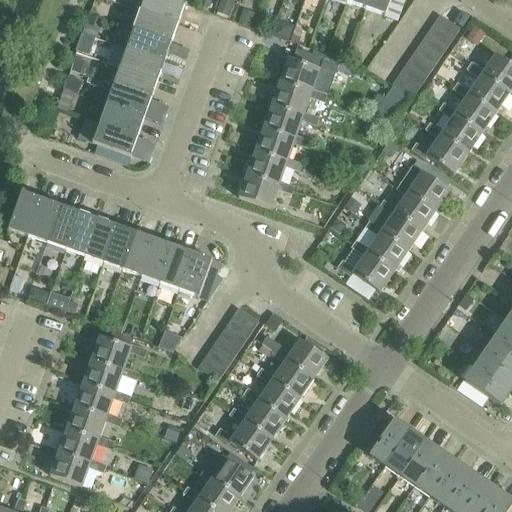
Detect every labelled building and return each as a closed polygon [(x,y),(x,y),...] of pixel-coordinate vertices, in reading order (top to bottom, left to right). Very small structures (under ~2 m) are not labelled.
[(161,0),(144,0),(139,15),(177,28),(184,8),(161,0)] [(347,0),(345,6),(364,12),(368,0),(347,0)] [(368,0),(364,12),(384,19),(397,23),(404,0),(403,0),(368,0)] [(221,2),(216,15),(227,19),(231,6),(221,2)] [(242,12),(237,25),(249,29),(254,17),(242,12)] [(461,29),(467,19),(460,14),(454,24),(461,29)] [(132,34),(188,54),(188,52),(170,46),(177,28),(139,15),(132,34)] [(433,28),(453,41),(459,32),(440,19),(433,28)] [(288,39),(293,27),(281,21),(275,33),(288,39)] [(82,36),(81,36),(94,41),(95,41),(98,32),(93,30),(85,27),(82,36)] [(453,41),(433,28),(427,37),(446,50),(453,41)] [(474,28),(468,38),(478,44),(484,35),(474,28)] [(132,34),(125,53),(163,66),(167,56),(185,62),(188,54),(132,34)] [(81,36),(76,53),(88,58),(94,41),(81,36)] [(446,50),(427,37),(420,47),(440,59),(446,50)] [(420,47),(414,56),(433,69),(440,59),(420,47)] [(125,53),(119,71),(157,84),(163,66),(125,53)] [(287,62),(279,86),(325,102),(326,99),(336,70),(323,65),(323,63),(296,53),(292,64),(287,62)] [(406,67),(426,79),(433,69),(414,56),(406,67)] [(467,70),(507,97),(511,89),(511,70),(494,58),(483,75),(470,66),(467,70)] [(73,60),(69,73),(82,77),(86,64),(73,60)] [(400,76),(420,89),(426,79),(406,67),(400,76)] [(454,90),(493,117),(507,97),(467,70),(465,73),(477,81),(469,94),(457,86),(454,90)] [(119,71),(112,90),(150,103),(157,84),(119,71)] [(420,89),(400,76),(392,88),(410,100),(411,101),(420,89)] [(65,86),(62,92),(74,96),(76,97),(81,84),(67,79),(65,86)] [(279,86),(271,108),(317,125),(318,121),(304,116),(309,102),(323,107),(325,102),(279,86)] [(112,90),(105,109),(143,122),(150,103),(112,90)] [(440,110),(479,137),(493,117),(454,90),(452,93),(464,101),(455,114),(443,106),(440,110)] [(384,100),(375,113),(393,125),(402,112),(384,100)] [(59,101),(56,111),(67,115),(70,105),(59,101)] [(271,108),(263,131),(309,147),(310,144),(296,139),(301,125),(315,130),(317,125),(271,108)] [(105,109),(99,128),(137,141),(143,122),(105,109)] [(426,130),(466,157),(479,137),(440,110),(439,113),(451,121),(441,134),(429,126),(426,130)] [(130,160),(137,141),(99,128),(92,147),(130,160)] [(452,178),(466,157),(426,130),(424,133),(437,141),(427,154),(415,146),(410,153),(423,161),(425,159),(452,178)] [(263,131),(255,154),(301,170),(302,167),(288,162),(293,147),(307,152),(309,147),(263,131)] [(389,144),(382,154),(390,160),(397,150),(389,144)] [(255,154),(247,177),(292,193),(293,190),(279,185),(285,170),(299,175),(301,170),(255,154)] [(411,169),(395,193),(404,199),(406,196),(433,214),(447,193),(445,192),(420,175),(412,169),(411,169)] [(290,198),(292,193),(247,177),(238,200),(270,211),(276,193),(290,198)] [(8,232),(27,238),(40,202),(21,195),(8,232)] [(380,207),(419,234),(433,214),(406,196),(404,199),(395,212),(382,203),(380,207)] [(350,201),(343,210),(353,217),(359,208),(350,201)] [(40,202),(27,238),(46,245),(59,209),(40,202)] [(366,227),(406,254),(419,234),(380,207),(378,210),(390,218),(381,232),(368,224),(366,227)] [(59,209),(46,245),(65,252),(78,216),(59,209)] [(78,216),(65,252),(84,259),(97,222),(78,216)] [(336,221),(330,230),(339,236),(345,227),(336,221)] [(97,222),(84,259),(103,266),(116,229),(97,222)] [(352,248),(392,275),(406,254),(366,227),(364,230),(376,239),(367,252),(355,244),(352,248)] [(116,229),(103,266),(123,273),(136,236),(116,229)] [(136,236),(123,273),(141,279),(154,243),(136,236)] [(154,243),(141,279),(159,286),(172,249),(154,243)] [(378,296),(392,275),(352,248),(350,251),(363,259),(354,273),(341,264),(336,271),(349,279),(350,277),(378,296)] [(172,249),(159,286),(178,292),(191,256),(172,249)] [(191,256),(178,292),(198,299),(198,297),(211,263),(191,256)] [(211,263),(198,297),(209,301),(222,282),(216,278),(223,267),(211,263)] [(30,290),(26,303),(44,309),(49,297),(30,290)] [(231,321),(250,334),(257,324),(238,311),(231,321)] [(92,320),(90,324),(100,328),(104,319),(99,317),(92,320)] [(271,317),(264,328),(272,333),(279,323),(271,317)] [(250,334),(231,321),(224,331),(244,343),(250,334)] [(495,339),(511,350),(511,329),(505,324),(495,339)] [(112,328),(110,333),(119,336),(122,328),(117,326),(112,328)] [(237,353),(244,343),(224,331),(217,341),(237,353)] [(165,334),(158,350),(171,355),(181,340),(165,334)] [(99,338),(90,362),(136,378),(137,375),(122,370),(128,355),(143,360),(146,352),(131,347),(130,350),(99,338)] [(272,354),(312,382),(327,361),(299,342),(290,355),(266,339),(261,347),(272,354)] [(484,354),(511,372),(511,350),(495,339),(484,354)] [(237,353),(217,341),(211,350),(231,363),(237,353)] [(231,363),(211,350),(205,359),(224,372),(231,363)] [(258,374),(299,402),(312,382),(272,354),(270,357),(283,365),(274,379),(261,370),(258,374)] [(474,369),(510,393),(511,389),(511,372),(484,354),(474,369)] [(224,372),(205,359),(198,369),(217,382),(224,372)] [(90,362),(82,385),(128,401),(129,398),(114,393),(119,378),(134,383),(136,378),(90,362)] [(499,409),(510,393),(474,369),(463,384),(499,409)] [(244,394),(285,422),(299,402),(258,374),(256,377),(269,386),(260,399),(247,390),(244,394)] [(82,385),(74,408),(120,425),(121,421),(106,416),(111,401),(126,406),(128,401),(82,385)] [(231,414),(271,442),(285,422),(244,394),(242,397),(256,406),(246,419),(233,410),(231,414)] [(74,408),(66,431),(112,448),(113,444),(98,439),(103,424),(118,429),(120,425),(74,408)] [(257,462),(271,442),(231,414),(228,417),(242,426),(232,440),(219,431),(215,438),(228,447),(230,444),(257,462)] [(369,458),(384,468),(409,433),(393,422),(369,458)] [(66,431),(58,454),(103,470),(105,467),(90,462),(95,447),(110,452),(112,448),(66,431)] [(166,432),(162,441),(174,445),(178,436),(166,432)] [(409,433),(384,468),(399,479),(423,443),(409,433)] [(423,443),(399,479),(414,489),(438,453),(423,443)] [(438,453),(414,489),(429,499),(453,464),(438,453)] [(80,489),(87,470),(126,484),(127,480),(103,471),(103,470),(58,454),(49,478),(80,489)] [(215,455),(201,475),(238,501),(252,480),(248,478),(225,461),(215,455)] [(229,455),(225,461),(248,478),(253,471),(229,455)] [(453,464),(429,499),(443,509),(468,474),(453,464)] [(139,468),(134,482),(146,486),(151,472),(139,468)] [(183,493),(211,511),(230,511),(238,501),(201,475),(197,473),(195,476),(208,485),(199,498),(186,489),(183,493)] [(468,474),(443,509),(447,511),(463,511),(483,484),(468,474)] [(483,484),(463,511),(485,511),(498,494),(483,484)] [(170,511),(211,511),(183,493),(181,496),(194,506),(189,511),(176,511),(172,509),(170,511)] [(0,511),(17,511),(21,502),(17,501),(12,511),(2,511),(0,511),(0,501),(2,496),(0,494),(0,511)] [(511,504),(498,494),(485,511),(507,511),(511,506),(511,504)] [(21,502),(17,511),(43,511),(44,511),(40,509),(39,511),(21,511),(25,503),(21,502)]
